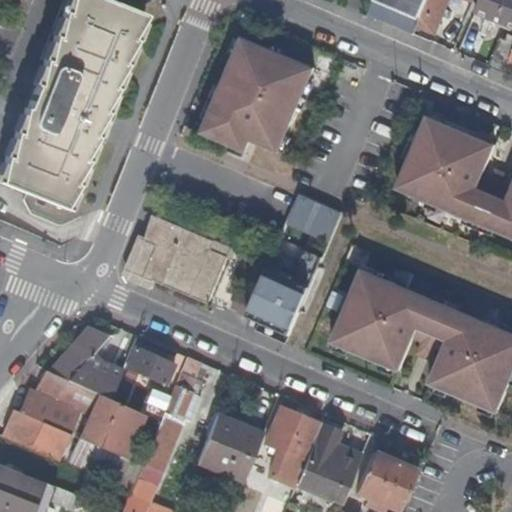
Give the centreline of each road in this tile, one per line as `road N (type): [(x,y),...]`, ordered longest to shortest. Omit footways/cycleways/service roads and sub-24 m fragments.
road 1 (residential): [(432,434),(74,281)]
road 2 (residential): [(74,281),(98,263),(209,0)]
road 3 (residential): [(260,0),(511,105)]
